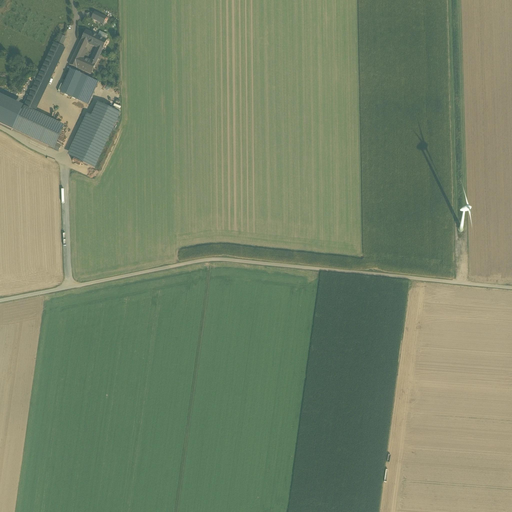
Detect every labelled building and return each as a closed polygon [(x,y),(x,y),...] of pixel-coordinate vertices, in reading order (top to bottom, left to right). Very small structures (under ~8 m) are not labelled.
[(106,18),(94,13),(91,19),(103,25),(106,18)] [(107,41),(85,31),(80,40),(88,44),(97,48),(102,51),(107,41)] [(60,35),(56,45),(62,47),(66,38),(60,35)] [(78,45),(86,48),(88,44),(80,40),(78,45)] [(56,45),(54,44),(36,82),(46,87),(65,49),(62,47),(56,45)] [(78,45),(74,54),(82,57),(85,50),(86,48),(78,45)] [(93,57),(98,60),(102,51),(97,48),(93,57)] [(82,71),(88,60),(84,58),(82,57),(74,54),(69,65),(82,71)] [(93,57),(91,61),(88,60),(82,71),(91,75),(96,63),(97,63),(98,60),(93,57)] [(82,75),(70,70),(60,93),(71,98),(82,75)] [(98,83),(82,75),(71,98),(87,106),(98,83)] [(46,87),(36,82),(24,107),(35,112),(46,87)] [(120,114),(97,103),(91,117),(71,158),(94,169),(120,114)] [(35,112),(24,107),(22,112),(63,131),(65,127),(35,112)] [(63,131),(22,112),(13,130),(54,149),(56,145),(63,131)] [(71,158),(91,117),(86,115),(67,156),(71,158)]
